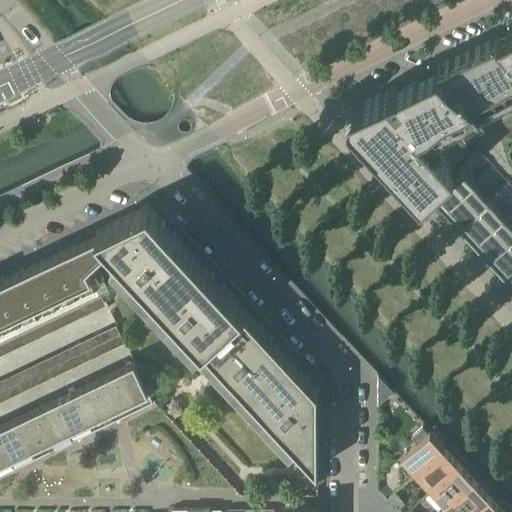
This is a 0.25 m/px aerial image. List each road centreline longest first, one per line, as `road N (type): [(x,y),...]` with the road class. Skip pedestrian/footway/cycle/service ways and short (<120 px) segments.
road 1 (residential): [(352,482),(347,379),(147,166)]
road 2 (unclassified): [(147,166),(496,0)]
road 3 (unclassified): [(147,166),(0,2)]
road 4 (residential): [(0,235),(147,166)]
road 5 (residential): [(0,501),(159,501)]
